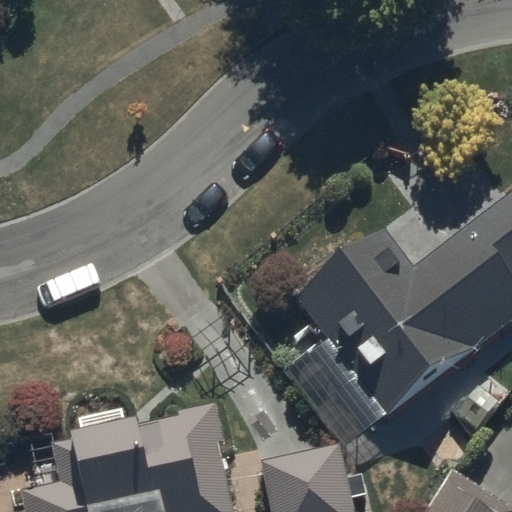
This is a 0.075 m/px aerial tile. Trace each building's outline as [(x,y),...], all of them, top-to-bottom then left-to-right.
[(0,0),(0,15),(5,17),(12,0),(0,0)] [(394,249),(305,319),(394,434),(511,342),(511,211),(420,283),(394,249)] [(63,502),(25,509),(25,511),(227,511),(219,463),(226,462),(219,420),(181,427),(183,441),(57,463),(63,502)] [(352,511),(340,461),(264,480),(271,511),(352,511)] [(494,511),(454,486),(436,511),(494,511)]
